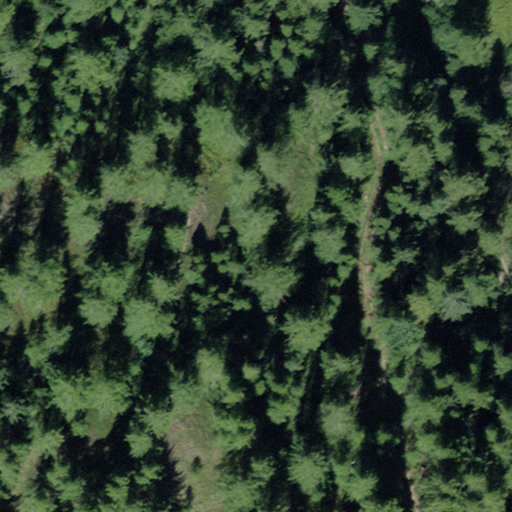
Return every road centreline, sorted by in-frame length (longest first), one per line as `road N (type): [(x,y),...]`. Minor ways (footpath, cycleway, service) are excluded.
road 1 (track): [(330,0),(348,107),(366,362),(408,511)]
road 2 (track): [(511,308),(467,144),(406,0)]
